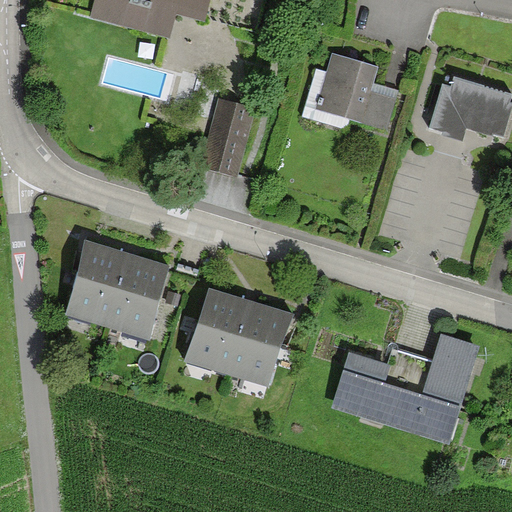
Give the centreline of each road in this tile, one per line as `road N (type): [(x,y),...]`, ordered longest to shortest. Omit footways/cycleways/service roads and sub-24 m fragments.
road 1 (residential): [(511,322),(73,191),(20,157)]
road 2 (residential): [(20,157),(15,212),(46,511)]
road 3 (residential): [(9,6),(8,94),(20,157)]
